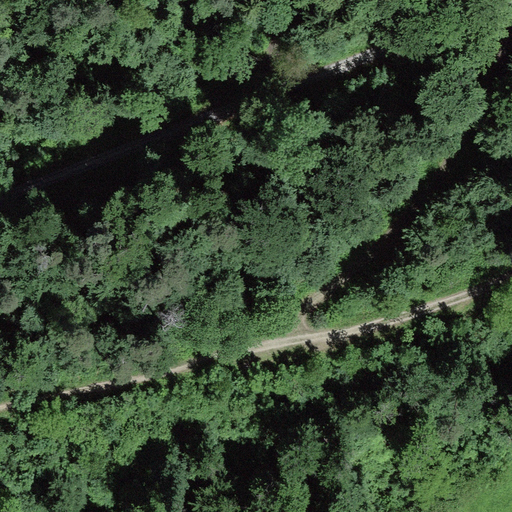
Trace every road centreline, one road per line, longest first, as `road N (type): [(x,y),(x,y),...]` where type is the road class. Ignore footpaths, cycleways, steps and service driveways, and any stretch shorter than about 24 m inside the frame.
road 1 (track): [(0,198),(511,2)]
road 2 (track): [(511,52),(466,141),(395,240),(229,361)]
road 3 (track): [(511,273),(455,303),(229,361)]
